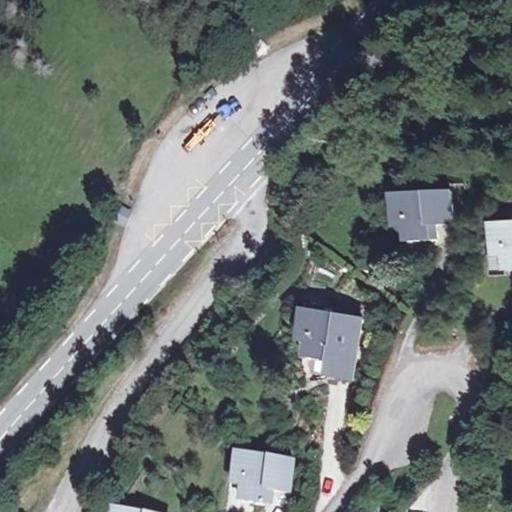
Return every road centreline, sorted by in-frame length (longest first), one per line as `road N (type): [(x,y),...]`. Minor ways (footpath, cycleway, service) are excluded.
road 1 (residential): [(235,177),(253,218),(245,243),(114,430),(74,511)]
road 2 (secondary): [(235,177),(0,441)]
road 3 (residential): [(336,511),(439,373),(465,376),(477,399),(452,511)]
road 4 (secondary): [(405,0),(235,177)]
